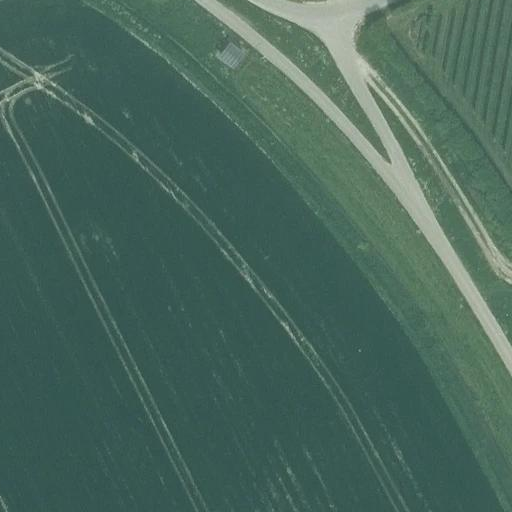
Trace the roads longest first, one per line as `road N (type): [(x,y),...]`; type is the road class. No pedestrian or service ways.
road 1 (unclassified): [(408,201),(328,108),(205,0)]
road 2 (unclassified): [(408,201),(399,163),(328,26)]
road 3 (unclassified): [(511,364),(408,201)]
